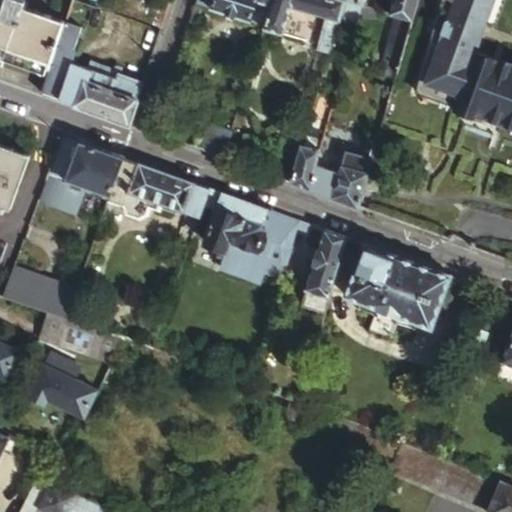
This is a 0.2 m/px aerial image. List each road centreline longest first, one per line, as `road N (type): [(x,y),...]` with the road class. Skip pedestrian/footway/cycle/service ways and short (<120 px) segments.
road 1 (unclassified): [(137,141),(511,271)]
road 2 (unclassified): [(137,141),(184,0)]
road 3 (unclassified): [(0,93),(137,141)]
